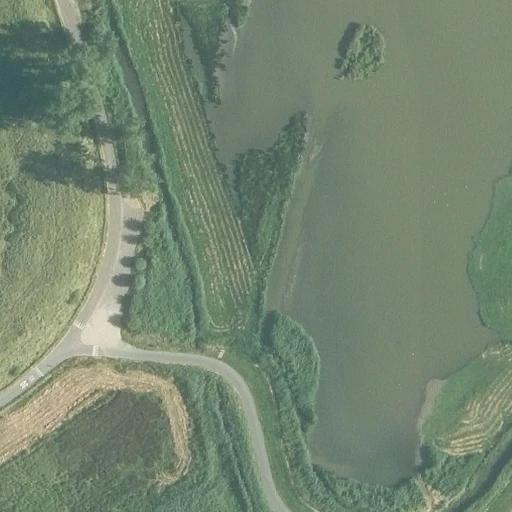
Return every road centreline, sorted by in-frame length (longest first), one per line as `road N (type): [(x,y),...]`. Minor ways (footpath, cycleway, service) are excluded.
road 1 (unclassified): [(60,0),(97,107),(114,216),(101,282),(65,346)]
road 2 (unclassified): [(65,346),(220,368),(244,397),(278,511)]
